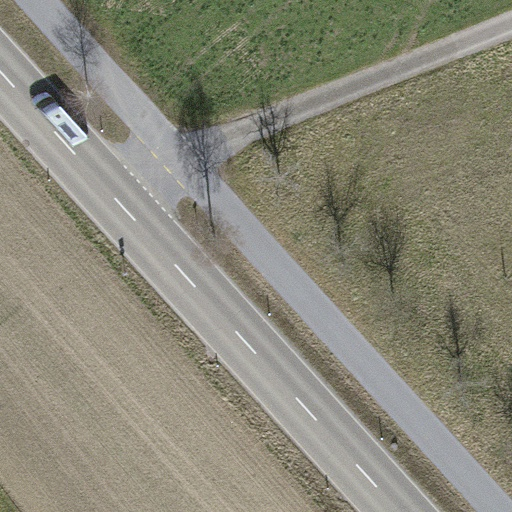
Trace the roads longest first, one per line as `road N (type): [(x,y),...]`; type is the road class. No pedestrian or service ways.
road 1 (tertiary): [(396,511),(0,71)]
road 2 (track): [(120,205),(185,163),(511,23)]
